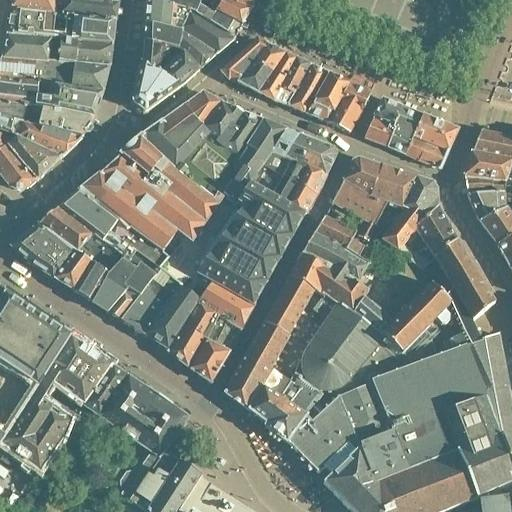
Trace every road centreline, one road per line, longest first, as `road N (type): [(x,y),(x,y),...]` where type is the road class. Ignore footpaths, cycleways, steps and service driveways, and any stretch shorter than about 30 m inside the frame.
road 1 (residential): [(0,266),(209,402),(234,439)]
road 2 (residential): [(349,147),(207,85)]
road 3 (residential): [(511,305),(459,218),(449,182)]
